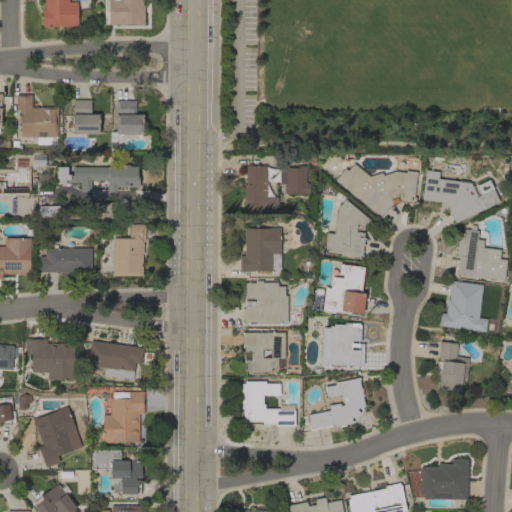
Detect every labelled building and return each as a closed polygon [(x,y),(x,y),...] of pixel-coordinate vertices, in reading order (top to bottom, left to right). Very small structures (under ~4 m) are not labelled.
[(68,0),(68,1),(76,1),(77,26),(62,26),(62,25),(49,26),(42,26),(42,8),(44,8),(44,0),(68,0)] [(143,0),(143,24),(136,24),(136,23),(123,23),(123,24),(108,24),(108,0),(143,0)] [(57,144),(36,144),(36,136),(35,136),(35,138),(32,138),(32,136),(31,136),(31,138),(28,138),(28,136),(20,136),(20,135),(18,135),(18,129),(19,129),(19,119),(18,119),(18,115),(20,115),(20,110),(16,110),(16,101),(15,101),(15,94),(31,95),(31,107),(39,107),(39,106),(58,107),(57,144)] [(72,133),(72,128),(66,128),(66,118),(72,118),(72,99),(90,100),(90,114),(98,114),(98,134),(72,133)] [(114,140),(114,150),(109,150),(109,131),(115,131),(115,129),(113,129),(113,124),(115,124),(115,118),(115,114),(115,104),(115,100),(135,100),(135,114),(143,114),(143,118),(142,118),(142,134),(121,134),(114,140)] [(295,162),(295,154),(315,154),(315,162),(295,162)] [(32,155),(46,155),(46,166),(32,166),(32,155)] [(405,172),(405,170),(416,171),(413,197),(415,197),(414,203),(398,201),(392,203),(380,217),(334,179),(344,168),(347,170),(353,163),(368,176),(381,172),(382,175),(395,171),(405,172)] [(108,167),(108,166),(121,166),(121,164),(129,164),(129,166),(136,166),(136,174),(138,174),(138,186),(116,186),(116,191),(108,191),(108,199),(90,199),(90,191),(80,191),(80,182),(65,182),(65,184),(55,184),(56,166),(67,166),(67,174),(70,174),(71,174),(71,175),(72,175),(72,166),(108,167)] [(245,165),(266,165),(266,197),(277,197),(277,208),(245,208),(245,201),(243,201),(243,184),(245,184),(245,165)] [(305,182),(308,182),(308,193),(283,193),(284,184),(278,183),(278,167),(297,167),(297,165),(306,165),(305,182)] [(477,197),(493,189),(499,201),(454,223),(446,206),(445,209),(438,204),(440,202),(421,199),(425,169),(438,171),(437,178),(470,182),(477,197)] [(344,198),(369,219),(362,227),(358,224),(356,224),(355,231),(363,232),(363,237),(361,256),(359,255),(358,257),(339,255),(339,253),(322,251),(323,246),(324,246),(325,232),(333,233),(336,208),(344,198)] [(59,205),(59,206),(64,206),(64,215),(59,215),(59,217),(38,217),(38,205),(59,205)] [(112,238),(129,238),(129,223),(144,224),(144,241),(142,241),(142,254),(141,254),(141,275),(112,275),(112,238)] [(278,269),(271,269),(271,270),(269,270),(268,273),(259,273),(259,270),(253,270),(253,271),(243,271),(239,271),(239,255),(244,255),(244,227),(253,227),(253,228),(265,228),(265,227),(280,227),(279,253),(278,253),(278,269)] [(463,275),(463,273),(456,272),(458,257),(454,257),(454,254),(455,254),(458,232),(464,233),(464,229),(478,230),(476,239),(483,240),(482,247),(500,249),(498,258),(506,259),(503,280),(463,275)] [(0,278),(0,246),(4,246),(4,238),(30,238),(30,250),(29,250),(29,273),(1,273),(1,278),(0,278)] [(58,241),(71,241),(71,248),(91,248),(91,272),(38,271),(38,256),(44,256),(44,247),(58,248),(58,241)] [(323,299),(324,287),(329,287),(331,276),(341,277),(342,273),(338,273),(339,263),(364,266),(361,294),(364,295),(361,314),(349,312),(349,313),(321,309),(322,308),(310,306),(312,298),(323,299)] [(437,325),(438,312),(444,313),(446,298),(448,299),(450,280),(456,281),(457,278),(462,278),(461,282),(482,284),(477,317),(486,319),(484,331),(437,325)] [(286,323),(255,323),(255,321),(243,321),(243,306),(255,306),(255,298),(243,298),(243,296),(245,296),(245,282),(254,282),(254,280),(261,280),(261,282),(277,282),(277,286),(284,286),(284,295),(286,295),(286,323)] [(322,327),(329,327),(329,325),(333,325),(333,324),(343,324),(344,322),(349,323),(349,324),(359,324),(359,340),(358,340),(351,340),(351,343),(357,343),(357,347),(351,346),(351,349),(359,349),(358,365),(320,364),(322,327)] [(284,332),(284,358),(277,358),(277,367),(270,367),(270,372),(256,371),(256,373),(250,373),(250,371),(243,371),(243,359),(251,359),(251,352),(243,352),(243,347),(241,347),(241,334),(242,334),(242,332),(284,332)] [(46,338),(46,343),(73,343),(73,372),(74,372),(74,379),(47,379),(47,371),(31,371),(31,353),(24,353),(24,338),(46,338)] [(142,347),(140,363),(134,362),(132,379),(103,375),(104,367),(86,364),(90,340),(142,347)] [(465,382),(460,382),(459,390),(438,387),(439,372),(435,371),(436,360),(437,361),(440,341),(456,343),(455,356),(468,357),(465,382)] [(0,344),(12,345),(11,369),(0,368),(0,344)] [(359,377),(359,380),(358,380),(363,406),(356,407),(357,410),(360,412),(356,418),(353,416),(350,417),(351,423),(334,426),(333,424),(330,424),(331,426),(310,430),(307,414),(329,410),(328,405),(339,402),(339,405),(348,404),(346,395),(341,396),(341,394),(326,397),(324,386),(334,384),(334,382),(359,377)] [(278,404),(292,404),(292,407),(293,407),(293,410),(294,410),(294,426),(275,426),(275,423),(261,423),(261,421),(246,421),(246,422),(242,422),(242,408),(240,408),(240,383),(244,383),(244,380),(264,380),(264,383),(278,383),(278,395),(262,395),(262,403),(264,403),(264,408),(277,408),(278,404)] [(111,391),(143,391),(143,413),(138,413),(138,442),(129,442),(129,440),(117,440),(117,442),(101,442),(102,414),(109,414),(109,398),(111,398),(111,391)] [(16,397),(23,393),(30,395),(31,402),(25,402),(26,408),(17,409),(16,397)] [(10,410),(10,411),(11,411),(13,421),(9,421),(10,423),(0,424),(0,396),(9,395),(10,404),(11,403),(12,409),(9,410),(10,410)] [(81,417),(84,426),(78,428),(79,432),(76,433),(81,446),(56,455),(59,462),(44,467),(37,447),(42,445),(32,418),(66,406),(71,420),(81,417)] [(115,493),(115,494),(114,495),(112,496),(111,495),(110,493),(110,492),(110,478),(109,478),(109,469),(93,469),(93,460),(91,460),(91,457),(92,457),(92,450),(119,450),(119,460),(127,460),(140,460),(140,476),(134,476),(134,479),(137,479),(137,480),(139,480),(139,492),(135,492),(135,493),(120,493),(115,493)] [(420,466),(437,466),(437,463),(451,463),(452,458),(467,459),(466,499),(433,498),(433,499),(422,498),(422,493),(419,493),(420,466)] [(384,488),(384,485),(399,482),(399,484),(400,484),(405,510),(403,511),(348,511),(346,499),(348,499),(347,495),(384,488)] [(75,507),(68,511),(37,511),(33,506),(34,506),(32,503),(40,497),(39,496),(45,491),(45,492),(56,483),(75,507)] [(286,511),(285,505),(306,501),(306,506),(314,504),(313,499),(324,497),(325,502),(339,499),(341,511),(286,511)]
